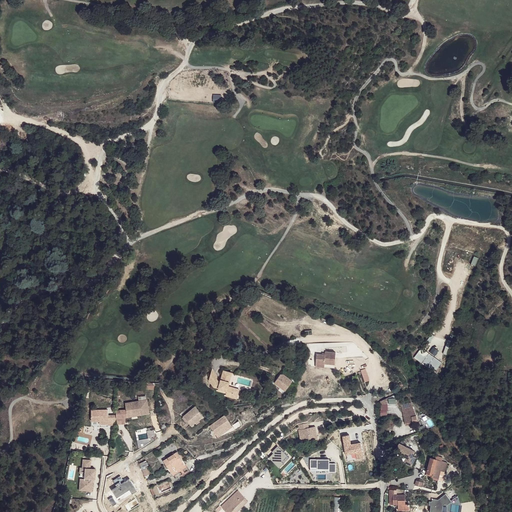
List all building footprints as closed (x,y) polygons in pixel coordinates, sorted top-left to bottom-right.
[(349,346),(338,341),(336,346),(347,351),(349,346)] [(435,354),(439,349),(434,345),(430,350),(435,354)] [(435,371),(442,361),(424,347),(416,357),(435,371)] [(336,363),(337,351),(326,350),(326,352),(326,353),(323,353),(318,353),(317,362),(325,362),(336,363)] [(346,372),(359,367),(357,359),(355,359),(343,363),(346,372)] [(297,364),(289,361),(287,367),(295,370),(297,364)] [(218,377),(213,368),(209,380),(214,387),(219,388),(227,391),(227,393),(226,395),(237,398),(240,389),(229,386),(233,373),(224,370),(221,381),(217,380),(218,377)] [(275,382),(280,386),(287,376),(283,374),(281,374),(275,382)] [(280,386),(286,390),(293,380),(287,376),(280,386)] [(125,410),(116,410),(116,418),(126,417),(126,413),(139,412),(139,416),(148,415),(147,404),(139,405),(139,401),(129,402),(129,405),(125,405),(125,410)] [(403,415),(414,412),(411,404),(401,406),(403,415)] [(195,406),(183,416),(188,421),(191,425),(195,422),(198,420),(203,416),(195,406)] [(91,410),(91,422),(107,421),(107,425),(108,425),(115,425),(114,416),(108,417),(107,410),(91,410)] [(235,430),(241,425),(238,421),(232,426),(223,415),(209,426),(217,436),(235,430)] [(411,415),(404,417),(405,424),(413,422),(412,417),(411,415)] [(300,441),(312,439),(309,422),(299,424),(299,428),(289,431),(290,432),(293,437),(295,442),(300,441)] [(290,432),(283,437),(275,445),(280,449),(287,442),(293,437),(290,432)] [(415,456),(412,455),(414,450),(399,443),(395,452),(404,456),(407,457),(404,461),(412,465),(415,456)] [(188,468),(178,452),(164,461),(171,472),(174,477),(188,468)] [(437,460),(430,458),(426,471),(427,472),(432,474),(435,474),(439,475),(441,470),(443,461),(442,461),(437,460)] [(146,460),(139,464),(142,469),(144,468),(147,467),(149,466),(146,460)] [(94,480),(94,471),(88,470),(89,462),(81,461),(81,470),(84,470),(83,476),(83,481),(80,481),(79,492),(90,492),(91,480),(94,480)] [(106,484),(102,504),(108,505),(111,485),(106,484)] [(226,511),(242,495),(239,493),(223,508),(226,511)] [(405,504),(405,494),(394,493),(392,494),(393,504),(396,504),(398,504),(405,504)] [(449,511),(450,502),(451,501),(445,494),(438,500),(432,499),(432,501),(431,501),(431,505),(430,511),(431,511),(430,511),(449,511)] [(226,511),(230,511),(234,509),(237,511),(247,501),(242,495),(226,511)] [(333,511),(341,511),(341,497),(333,497),(333,511)]
